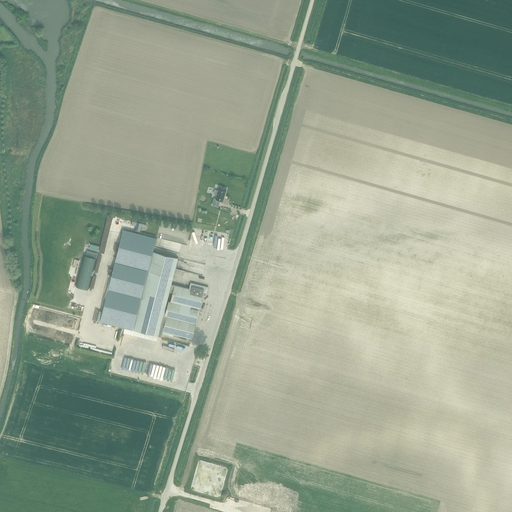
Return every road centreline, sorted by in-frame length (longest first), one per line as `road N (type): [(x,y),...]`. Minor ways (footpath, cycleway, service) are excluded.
road 1 (unclassified): [(160,511),(312,0)]
road 2 (unknown): [(122,341),(93,322),(111,238)]
